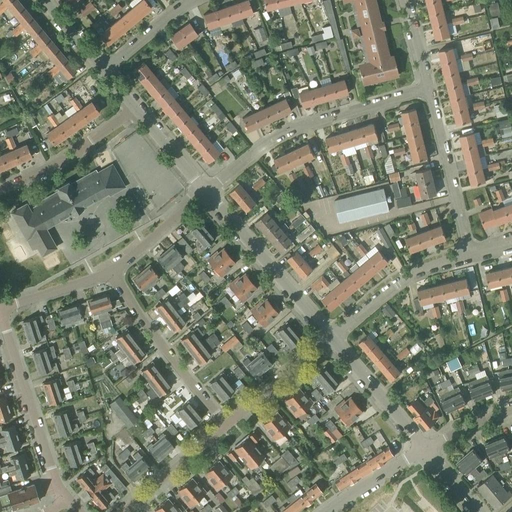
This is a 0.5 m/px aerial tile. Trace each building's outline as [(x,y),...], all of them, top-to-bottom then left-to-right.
[(23,8),(16,0),(11,0),(6,5),(8,7),(15,15),(23,8)] [(88,0),(87,0),(78,5),(81,12),(92,6),(88,0)] [(139,18),(150,8),(143,0),(141,0),(132,8),(139,18)] [(236,4),(241,17),(252,13),(248,0),(236,4)] [(277,7),(275,0),(263,0),(265,10),(277,7)] [(377,8),(374,8),(373,3),(375,2),(374,0),(352,0),(360,27),(350,29),(351,34),(357,32),(358,35),(361,34),(368,62),(377,60),(378,64),(359,69),(363,85),(370,83),(369,81),(376,80),(376,81),(398,76),(396,69),(394,69),(393,63),(394,62),(393,55),(389,56),(387,49),(384,49),(383,44),(386,43),(385,42),(383,43),(381,38),(384,37),(382,29),(384,29),(384,28),(382,28),(380,23),(382,22),(382,21),(380,22),(378,14),(376,15),(374,9),(377,8)] [(440,0),(437,0),(427,3),(430,15),(443,12),(440,0)] [(113,8),(117,13),(122,9),(117,4),(113,8)] [(236,4),(225,8),(230,21),(241,17),(236,4)] [(480,4),(473,5),(475,13),(481,11),(480,4)] [(497,4),(489,6),(491,16),(499,14),(497,4)] [(23,8),(15,15),(21,23),(23,26),(32,18),(23,8)] [(117,13),(113,8),(108,11),(112,16),(117,13)] [(132,8),(121,17),(129,27),(139,18),(132,8)] [(230,21),(225,8),(214,11),(219,25),(230,21)] [(511,17),(511,10),(508,11),(509,15),(498,17),(499,23),(511,21),(510,18),(511,17)] [(219,25),(214,11),(203,15),(207,28),(219,25)] [(446,24),(443,12),(430,15),(433,27),(446,24)] [(121,17),(110,26),(118,36),(129,27),(121,17)] [(41,29),(32,18),(23,26),(25,28),(32,36),(41,29)] [(96,22),(91,26),(96,31),(100,27),(96,22)] [(21,23),(17,27),(21,32),(25,28),(23,26),(21,23)] [(189,23),(179,30),(187,42),(197,35),(189,23)] [(446,24),(433,27),(436,39),(449,36),(446,24)] [(118,36),(110,26),(99,35),(107,45),(118,36)] [(21,32),(17,27),(12,31),(13,33),(16,36),(21,32)] [(266,39),(262,27),(253,30),(257,42),(266,39)] [(39,44),(41,47),(49,39),(41,29),(32,36),(39,44)] [(179,30),(169,37),(177,49),(187,42),(179,30)] [(58,50),(49,39),(41,47),(43,49),(49,57),(58,50)] [(39,44),(34,48),(38,53),(43,49),(41,47),(39,44)] [(306,48),(309,55),(314,54),(312,46),(306,48)] [(34,48),(29,52),(31,55),(33,57),(38,53),(34,48)] [(455,60),(452,48),(438,51),(441,64),(455,60)] [(168,57),(172,54),(169,49),(164,53),(168,57)] [(58,50),(49,57),(56,65),(58,68),(67,60),(58,50)] [(226,62),(222,51),(215,53),(219,64),(226,62)] [(176,58),(172,54),(168,57),(171,62),(176,58)] [(67,60),(58,68),(60,70),(67,78),(76,71),(67,60)] [(458,73),(455,60),(441,64),(444,76),(458,73)] [(140,81),(151,72),(143,63),(132,72),(140,81)] [(232,69),(229,64),(224,66),(227,72),(232,69)] [(58,68),(56,65),(52,69),(55,74),(60,70),(58,68)] [(183,75),(187,72),(184,67),(179,71),(183,75)] [(50,78),(55,74),(52,69),(46,73),(50,78)] [(207,71),(204,73),(208,78),(206,79),(210,84),(214,81),(211,76),(207,71)] [(151,72),(140,81),(147,90),(158,81),(151,72)] [(187,72),(183,75),(186,80),(191,76),(187,72)] [(216,73),(211,76),(214,81),(219,78),(216,73)] [(461,85),(458,73),(444,76),(447,88),(461,85)] [(9,85),(15,82),(11,74),(5,77),(9,85)] [(226,75),(222,78),(225,84),(230,80),(226,75)] [(490,80),(492,86),(501,84),(500,79),(499,77),(490,80)] [(225,84),(222,78),(217,82),(221,87),(225,84)] [(344,80),(332,83),(336,97),(348,93),(344,80)] [(166,90),(158,81),(147,90),(155,99),(166,90)] [(336,97),(332,83),(321,87),(325,100),(336,97)] [(200,92),(205,88),(201,84),(197,88),(200,92)] [(461,85),(447,88),(450,101),(464,97),(461,85)] [(314,104),(310,90),(298,94),(296,87),(290,89),(294,100),(300,99),(302,107),(314,104)] [(325,100),(321,87),(310,90),(314,104),(325,100)] [(208,93),(205,88),(200,92),(204,96),(208,93)] [(173,99),(166,90),(155,99),(162,108),(173,99)] [(64,100),(60,96),(55,99),(58,104),(64,100)] [(464,97),(450,101),(453,113),(467,109),(464,97)] [(73,106),(78,103),(74,98),(72,99),(69,101),(73,106)] [(181,108),(173,99),(162,108),(170,117),(181,108)] [(274,104),(280,117),(291,112),(285,99),(274,104)] [(90,102),(82,108),(79,110),(87,120),(98,112),(90,102)] [(78,103),(73,106),(77,111),(79,110),(82,108),(78,103)] [(274,104),(263,109),(269,122),(280,117),(274,104)] [(181,108),(170,117),(177,126),(188,117),(181,108)] [(263,109),(252,114),(258,127),(269,122),(263,109)] [(405,125),(418,122),(415,109),(402,113),(405,125)] [(471,122),(467,109),(453,113),(457,126),(471,122)] [(77,111),(68,118),(75,128),(87,120),(79,110),(77,111)] [(506,110),(495,113),(496,118),(507,115),(506,110)] [(51,123),(56,119),(52,114),(47,117),(51,123)] [(258,127),(252,114),(241,119),(247,132),(258,127)] [(31,128),(36,126),(31,117),(26,120),(31,128)] [(196,126),(188,117),(177,126),(185,135),(196,126)] [(75,128),(68,118),(59,124),(57,126),(64,137),(75,128)] [(59,124),(56,119),(51,123),(54,127),(57,126),(59,124)] [(500,129),(510,126),(509,119),(499,122),(500,129)] [(421,134),(418,122),(405,125),(407,137),(421,134)] [(373,123),(361,127),(365,141),(367,146),(379,143),(377,137),(373,123)] [(64,137),(57,126),(54,127),(45,134),(53,145),(64,137)] [(196,126),(185,135),(193,144),(203,135),(196,126)] [(236,130),(233,126),(228,130),(232,134),(236,130)] [(361,127),(349,131),(353,145),(355,150),(367,146),(365,141),(361,127)] [(511,133),(511,128),(502,130),(504,138),(511,135),(511,133)] [(349,131),(337,134),(341,148),(343,154),(346,153),(347,155),(356,153),(355,150),(353,145),(349,131)] [(463,148),(476,145),(473,133),(460,136),(463,148)] [(337,134),(325,138),(329,152),(341,148),(337,134)] [(421,134),(407,137),(410,149),(424,146),(421,134)] [(203,135),(193,144),(200,153),(211,144),(203,135)] [(8,146),(14,143),(11,137),(6,140),(8,146)] [(14,143),(8,146),(11,152),(13,151),(16,149),(14,143)] [(219,153),(211,144),(200,153),(208,162),(219,153)] [(308,144),(297,149),(303,162),(314,157),(308,144)] [(384,144),(379,146),(381,155),(382,157),(387,155),(384,144)] [(26,145),(16,149),(13,151),(18,162),(31,157),(26,145)] [(476,145),(463,148),(466,161),(479,157),(476,145)] [(427,158),(424,146),(410,149),(413,161),(427,158)] [(297,149),(285,154),(291,167),(303,162),(297,149)] [(11,152),(0,156),(5,168),(18,162),(13,151),(11,152)] [(291,167),(285,154),(274,160),(280,173),(291,167)] [(479,157),(466,161),(468,173),(482,170),(479,157)] [(349,164),(344,166),(347,175),(353,173),(350,164),(349,164)] [(36,204),(37,207),(30,211),(26,204),(11,212),(12,214),(18,226),(26,239),(32,250),(37,248),(42,256),(56,248),(45,229),(72,214),(72,215),(82,209),(81,208),(108,193),(109,196),(124,187),(112,165),(97,173),(95,170),(70,184),(69,182),(68,182),(56,189),(57,192),(36,204)] [(315,180),(327,178),(324,168),(313,171),(315,180)] [(419,185),(433,181),(429,168),(416,172),(419,185)] [(482,170),(468,173),(471,185),(485,182),(482,170)] [(398,171),(389,174),(388,174),(390,182),(400,180),(398,171)] [(288,175),(291,180),(297,177),(294,172),(288,175)] [(260,187),(265,183),(262,179),(257,183),(260,187)] [(436,195),(433,181),(419,185),(422,198),(436,195)] [(255,191),(260,187),(257,183),(252,187),(255,191)] [(239,202),(248,194),(240,185),(230,193),(239,202)] [(334,201),(339,223),(389,211),(383,189),(334,201)] [(141,217),(128,193),(123,196),(136,220),(141,217)] [(248,194),(239,202),(247,212),(256,204),(248,194)] [(274,199),(278,204),(284,199),(280,194),(274,199)] [(412,204),(410,195),(396,198),(398,207),(412,204)] [(292,199),(294,205),(306,203),(304,196),(292,199)] [(482,204),(479,197),(473,200),(475,206),(482,204)] [(511,203),(503,206),(508,219),(511,218),(511,203)] [(503,206),(492,211),(497,223),(497,224),(508,219),(503,206)] [(497,223),(492,211),(491,209),(478,214),(484,228),(497,223)] [(264,232),(275,223),(266,212),(255,222),(264,232)] [(299,223),(304,219),(300,215),(295,219),(299,223)] [(294,227),(299,223),(295,219),(290,224),(294,227)] [(197,239),(207,231),(200,222),(188,232),(185,235),(189,240),(194,236),(197,239)] [(283,233),(275,223),(264,232),(272,242),(283,233)] [(296,237),(300,242),(315,230),(310,224),(296,237)] [(384,226),(389,237),(395,234),(389,224),(384,226)] [(441,225),(429,230),(434,243),(446,239),(441,225)] [(381,228),(376,231),(386,248),(391,245),(381,228)] [(434,243),(429,230),(417,234),(422,247),(434,243)] [(207,231),(197,239),(200,243),(197,245),(201,250),(202,249),(214,239),(207,231)] [(292,243),(283,233),(272,242),(281,252),(292,243)] [(422,247),(417,234),(405,239),(410,252),(422,247)] [(342,236),(338,240),(343,246),(348,242),(342,236)] [(184,250),(189,246),(182,238),(177,242),(184,250)] [(364,248),(360,243),(356,247),(359,251),(364,248)] [(173,246),(165,253),(180,271),(184,267),(178,261),(182,257),(173,246)] [(189,246),(184,250),(187,254),(192,250),(189,246)] [(363,256),(368,252),(364,248),(359,251),(363,256)] [(213,269),(229,256),(223,249),(218,253),(217,252),(209,259),(210,260),(208,262),(213,269)] [(312,257),(317,253),(314,249),(309,254),(312,257)] [(369,259),(378,269),(388,261),(379,250),(369,259)] [(295,268),(304,261),(296,251),(287,259),(295,268)] [(180,271),(165,253),(157,260),(166,271),(171,267),(176,274),(180,271)] [(235,263),(229,256),(213,269),(219,276),(222,274),(223,275),(231,268),(230,267),(235,263)] [(340,268),(345,264),(341,259),(336,264),(340,268)] [(378,269),(369,259),(360,267),(369,277),(378,269)] [(312,270),(304,261),(295,268),(303,278),(312,270)] [(349,268),(345,264),(340,268),(344,272),(347,270),(349,268)] [(149,266),(141,273),(152,286),(156,283),(154,281),(159,277),(149,266)] [(360,267),(350,274),(350,275),(359,286),(369,277),(360,267)] [(511,280),(511,275),(510,267),(498,270),(501,284),(511,280)] [(359,286),(350,275),(350,274),(347,270),(344,272),(343,273),(346,278),(340,283),(350,294),(359,286)] [(501,284),(498,270),(486,274),(489,287),(501,284)] [(201,279),(206,275),(203,271),(198,275),(201,279)] [(152,286),(141,273),(132,281),(142,292),(147,288),(149,290),(152,286)] [(206,275),(201,279),(205,283),(210,279),(206,275)] [(235,294),(250,281),(244,275),(240,278),(239,277),(230,284),(231,286),(229,288),(235,294)] [(326,280),(322,276),(318,279),(321,284),(326,280)] [(466,278),(454,282),(457,295),(470,292),(466,278)] [(315,289),(321,284),(318,279),(310,286),(314,290),(315,289)] [(325,288),(329,284),(326,280),(321,284),(324,287),(325,288)] [(250,281),(235,294),(241,301),(243,299),(244,300),(252,293),(251,292),(256,288),(250,281)] [(457,295),(454,282),(442,285),(445,298),(457,295)] [(333,289),(331,291),(340,302),(350,294),(340,283),(333,289)] [(333,289),(329,284),(325,288),(329,293),(331,291),(333,289)] [(445,298),(442,285),(430,288),(433,301),(445,298)] [(157,291),(161,296),(165,293),(161,288),(157,291)] [(433,301),(430,288),(417,291),(419,298),(413,300),(416,311),(422,310),(421,304),(433,301)] [(161,296),(157,291),(153,295),(157,300),(161,296)] [(331,291),(329,293),(321,299),(330,310),(340,302),(331,291)] [(181,301),(186,297),(182,293),(177,297),(181,301)] [(107,294),(97,297),(107,327),(112,326),(110,319),(108,313),(107,313),(106,310),(112,309),(107,294)] [(223,305),(228,300),(224,296),(219,300),(223,305)] [(107,327),(97,297),(87,301),(91,315),(97,313),(98,316),(97,316),(99,322),(101,329),(107,327)] [(173,307),(161,316),(167,324),(179,315),(176,311),(184,305),(189,301),(186,297),(181,301),(175,305),(173,307)] [(173,307),(175,305),(172,301),(170,303),(166,299),(154,308),(161,316),(173,307)] [(231,305),(228,300),(223,305),(226,309),(231,305)] [(257,319),(272,306),(266,300),(261,303),(260,302),(252,310),(253,311),(251,312),(257,319)] [(82,318),(77,304),(67,307),(72,324),(77,323),(76,320),(82,318)] [(476,321),(483,320),(480,304),(474,305),(476,321)] [(387,305),(382,310),(390,319),(395,315),(387,305)] [(272,306),(257,319),(262,326),(264,324),(265,325),(274,318),(273,317),(278,313),(272,306)] [(72,324),(67,307),(56,311),(61,325),(66,323),(67,326),(72,324)] [(204,307),(191,316),(195,320),(207,311),(204,307)] [(179,315),(167,324),(173,332),(185,323),(182,319),(185,317),(181,314),(179,315)] [(25,332),(38,328),(37,324),(43,322),(41,316),(22,322),(25,332)] [(196,322),(199,325),(200,327),(205,322),(202,318),(196,322)] [(244,330),(249,326),(246,321),(241,326),(244,330)] [(283,340),(293,332),(286,323),(274,333),(277,337),(279,335),(283,340)] [(249,326),(244,330),(248,334),(253,330),(249,326)] [(38,328),(25,332),(29,342),(45,337),(43,331),(40,333),(38,328)] [(186,349),(198,339),(203,335),(197,328),(192,332),(180,341),(186,349)] [(390,328),(385,332),(389,337),(394,333),(390,328)] [(119,349),(133,338),(127,330),(115,339),(118,344),(116,345),(119,349)] [(293,332),(283,340),(287,345),(283,348),(286,352),(301,340),(293,332)] [(389,337),(385,332),(380,337),(384,341),(389,337)] [(198,339),(186,349),(193,357),(212,342),(217,338),(213,333),(208,337),(201,343),(198,339)] [(225,351),(239,341),(234,335),(220,347),(224,353),(225,351)] [(271,344),(264,335),(258,339),(269,352),(274,348),(271,344)] [(367,352),(376,345),(368,335),(358,343),(367,352)] [(133,338),(119,349),(122,353),(124,352),(127,355),(139,346),(133,338)] [(239,341),(225,351),(229,356),(237,349),(243,356),(247,352),(243,347),(239,341)] [(212,342),(193,357),(199,365),(211,356),(208,352),(215,346),(212,342)] [(384,354),(376,345),(367,352),(375,362),(384,354)] [(36,363),(48,359),(46,354),(54,351),(52,346),(32,353),(36,363)] [(139,346),(127,355),(128,356),(124,359),(127,363),(131,360),(133,363),(145,354),(139,346)] [(401,351),(405,356),(410,352),(406,347),(401,351)] [(277,352),(274,348),(269,352),(272,356),(277,352)] [(108,358),(113,354),(110,349),(105,353),(108,358)] [(257,357),(254,360),(263,371),(272,364),(261,351),(256,355),(257,357)] [(405,356),(401,351),(396,355),(400,360),(405,356)] [(117,358),(113,354),(108,358),(111,362),(117,358)] [(392,363),(384,354),(375,362),(383,371),(392,363)] [(491,363),(499,361),(498,354),(490,356),(491,363)] [(414,362),(417,365),(417,366),(425,359),(422,355),(414,362)] [(90,356),(83,360),(87,367),(94,363),(90,356)] [(457,357),(451,360),(456,369),(461,367),(457,357)] [(111,362),(108,358),(101,363),(104,368),(111,362)] [(263,371),(254,360),(251,362),(247,358),(242,362),(255,378),(263,371)] [(50,365),(48,359),(36,363),(39,374),(57,368),(55,363),(50,365)] [(456,369),(451,360),(446,363),(450,372),(456,369)] [(146,380),(158,370),(152,362),(140,372),(142,375),(140,377),(143,381),(146,379),(146,380)] [(392,363),(383,371),(391,381),(400,373),(392,363)] [(236,375),(241,371),(238,366),(233,371),(236,375)] [(321,384),(331,376),(324,367),(312,377),(315,381),(317,380),(321,384)] [(123,377),(128,373),(125,368),(120,373),(123,377)] [(435,376),(439,374),(437,369),(433,371),(432,371),(425,374),(427,379),(434,375),(435,376)] [(164,378),(158,370),(146,380),(149,384),(147,385),(150,389),(164,378)] [(511,388),(511,386),(508,370),(498,372),(499,377),(502,390),(511,388)] [(245,375),(241,371),(236,375),(239,379),(245,375)] [(216,392),(227,382),(224,378),(226,377),(222,373),(209,384),(216,392)] [(130,375),(125,379),(128,383),(133,379),(130,375)] [(487,375),(477,379),(484,397),(494,393),(487,375)] [(331,376),(321,384),(325,389),(323,391),(326,394),(338,384),(331,376)] [(164,378),(150,389),(153,393),(155,391),(159,396),(171,387),(164,378)] [(46,394),(58,390),(56,384),(58,383),(57,379),(42,384),(46,394)] [(484,397),(477,379),(467,383),(474,400),(484,397)] [(227,382),(216,392),(223,400),(236,389),(233,385),(231,387),(227,382)] [(245,388),(241,383),(236,388),(240,392),(245,388)] [(458,387),(448,391),(456,408),(467,404),(461,391),(460,391),(458,387)] [(139,397),(144,393),(141,389),(136,393),(139,397)] [(298,389),(291,395),(304,410),(311,405),(309,402),(310,401),(303,393),(302,394),(298,389)] [(316,400),(317,401),(322,397),(315,389),(310,393),(316,400)] [(58,390),(46,394),(49,405),(64,400),(62,395),(60,396),(58,390)] [(456,408),(448,391),(439,396),(440,400),(446,413),(456,408)] [(144,393),(139,397),(143,402),(148,398),(144,393)] [(304,410),(291,395),(284,400),(288,405),(287,406),(294,415),(296,413),(297,416),(304,410)] [(415,420),(427,409),(426,408),(434,401),(430,396),(425,400),(420,395),(407,406),(415,415),(413,417),(415,420)] [(138,421),(121,400),(119,397),(109,404),(128,428),(138,421)] [(340,417),(355,405),(350,398),(345,402),(344,400),(335,407),(337,409),(334,411),(340,417)] [(318,411),(310,417),(314,422),(319,419),(326,412),(317,401),(316,400),(312,404),(318,411)] [(183,420),(195,410),(188,402),(174,413),(178,417),(180,416),(183,420)] [(355,405),(340,417),(346,424),(348,422),(349,424),(357,417),(356,415),(361,411),(355,405)] [(7,407),(0,409),(0,420),(11,418),(7,407)] [(427,409),(415,420),(424,431),(439,418),(435,412),(432,415),(427,409)] [(56,425),(69,421),(67,415),(68,415),(67,410),(52,415),(56,425)] [(202,418),(195,410),(183,420),(187,424),(185,426),(189,429),(202,418)] [(269,419),(282,434),(289,428),(287,426),(288,425),(281,416),(280,418),(276,413),(269,419)] [(314,422),(310,417),(306,421),(310,426),(314,422)] [(69,421),(56,425),(59,436),(74,431),(78,430),(76,423),(79,422),(78,418),(69,421)] [(282,434),(269,419),(262,424),(266,429),(265,430),(272,438),(274,437),(275,439),(282,434)] [(328,428),(333,424),(329,420),(324,424),(328,428)] [(169,432),(174,428),(170,423),(165,428),(169,432)] [(336,438),(331,432),(336,428),(333,424),(328,428),(323,432),(332,442),(336,438)] [(0,441),(17,436),(13,426),(0,430),(2,436),(0,436),(0,441)] [(145,430),(150,435),(154,432),(149,426),(145,430)] [(177,432),(174,428),(169,432),(172,436),(177,432)] [(150,435),(145,430),(141,433),(145,438),(150,435)] [(262,450),(254,442),(258,439),(253,432),(248,436),(240,443),(260,467),(265,462),(262,458),(264,457),(260,452),(262,450)] [(160,438),(156,442),(166,454),(174,447),(163,434),(159,437),(160,438)] [(17,436),(0,441),(0,446),(0,447),(5,445),(7,451),(20,447),(17,436)] [(370,436),(365,440),(369,445),(374,442),(370,436)] [(504,436),(494,440),(501,457),(505,455),(504,452),(510,450),(504,436)] [(288,442),(292,447),(297,443),(292,438),(288,442)] [(369,445),(365,440),(360,443),(363,449),(369,445)] [(501,457),(494,440),(484,444),(490,458),(493,457),(496,464),(503,462),(501,457)] [(66,456),(79,452),(77,446),(79,446),(77,441),(62,446),(66,456)] [(166,454),(156,442),(151,446),(150,444),(146,448),(157,461),(166,454)] [(260,467),(240,443),(232,450),(227,454),(233,460),(239,455),(250,468),(252,467),(255,471),(260,467)] [(375,455),(381,464),(395,456),(389,447),(382,451),(381,448),(376,451),(378,454),(375,455)] [(122,451),(122,452),(126,457),(131,453),(126,448),(122,451)] [(472,449),(464,456),(474,468),(475,468),(483,461),(472,449)] [(280,455),(281,457),(289,466),(290,467),(298,463),(287,450),(280,455)] [(81,458),(79,452),(66,456),(69,467),(84,462),(82,457),(81,458)] [(126,457),(122,452),(118,455),(122,460),(126,457)] [(133,464),(141,474),(150,467),(140,456),(137,452),(132,456),(136,461),(133,464)] [(344,453),(338,457),(342,462),(347,459),(344,453)] [(8,471),(26,465),(22,454),(9,459),(11,465),(7,466),(8,471)] [(381,464),(375,455),(372,457),(371,455),(366,457),(368,460),(362,464),(368,473),(381,464)] [(474,468),(464,456),(456,464),(466,475),(470,472),(478,482),(483,477),(479,473),(475,468),(474,468)] [(289,466),(281,457),(269,467),(277,476),(289,466)] [(342,462),(338,457),(333,460),(337,466),(342,462)] [(508,461),(498,465),(501,472),(510,468),(508,461)] [(141,474),(133,464),(129,467),(125,462),(120,466),(123,470),(133,481),(141,474)] [(211,467),(224,483),(232,476),(223,465),(222,466),(218,462),(211,467)] [(104,473),(109,468),(105,464),(100,468),(104,473)] [(352,470),(348,472),(354,481),(368,473),(362,464),(356,468),(354,465),(350,468),(352,470)] [(26,465),(8,471),(10,475),(14,474),(16,479),(29,475),(26,465)] [(224,483),(211,467),(204,473),(208,478),(207,479),(216,490),(224,483)] [(85,489),(93,482),(89,477),(94,473),(89,468),(76,479),(85,489)] [(109,468),(104,473),(102,474),(110,483),(112,482),(117,478),(109,468)] [(354,481),(348,472),(346,474),(344,472),(340,474),(341,477),(335,481),(341,490),(354,481)] [(102,474),(93,482),(85,489),(93,498),(101,492),(111,483),(110,483),(102,474)] [(486,498),(501,485),(492,474),(477,487),(486,498)] [(291,479),(295,484),(300,481),(296,475),(291,479)] [(0,477),(0,487),(9,485),(7,480),(1,482),(0,477)] [(125,488),(117,478),(112,482),(120,492),(125,488)] [(192,479),(185,485),(197,500),(205,493),(197,483),(196,484),(192,479)] [(295,484),(291,479),(286,483),(290,488),(295,484)] [(255,481),(247,487),(253,495),(261,489),(255,481)] [(303,493),(309,502),(322,492),(315,483),(309,488),(307,486),(304,489),(305,491),(303,493)] [(0,510),(1,510),(1,511),(5,511),(38,502),(33,485),(15,491),(12,484),(4,487),(0,488),(0,510)] [(197,500),(185,485),(178,490),(182,495),(181,496),(189,507),(197,500)] [(507,492),(501,485),(486,498),(496,509),(511,494),(511,493),(509,490),(507,492)] [(230,490),(235,495),(239,492),(235,487),(230,490)] [(309,502),(303,493),(302,494),(299,489),(293,495),(293,494),(286,499),(290,504),(290,503),(297,511),(309,502)] [(235,495),(230,490),(226,494),(231,499),(235,495)] [(101,492),(93,498),(92,498),(101,508),(114,497),(110,492),(105,496),(101,492)] [(271,495),(266,499),(270,504),(275,500),(271,495)] [(160,505),(166,511),(180,511),(173,503),(171,504),(167,499),(160,505)] [(270,504),(266,499),(261,503),(266,508),(270,504)] [(281,511),(279,511),(296,511),(297,511),(290,503),(290,504),(285,508),(283,506),(279,509),(281,511)]
